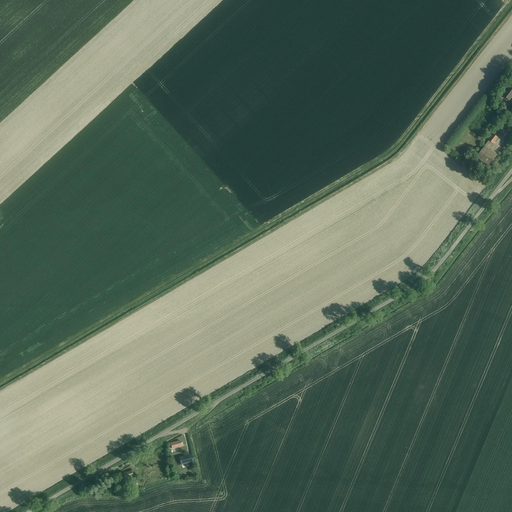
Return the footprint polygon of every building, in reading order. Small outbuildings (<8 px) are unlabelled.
[(509,100),(511,96),(511,83),(503,95),(509,100)] [(488,140),(489,141),(493,144),(497,138),(493,134),(488,140)] [(493,144),(489,141),(476,157),(488,166),(496,157),(488,150),(493,144)] [(181,464),(188,462),(193,461),(191,454),(179,457),(181,464)] [(129,477),(133,475),(131,470),(126,472),(126,471),(123,472),(124,475),(122,476),(123,479),(125,478),(127,478),(127,479),(130,478),(129,477)]
